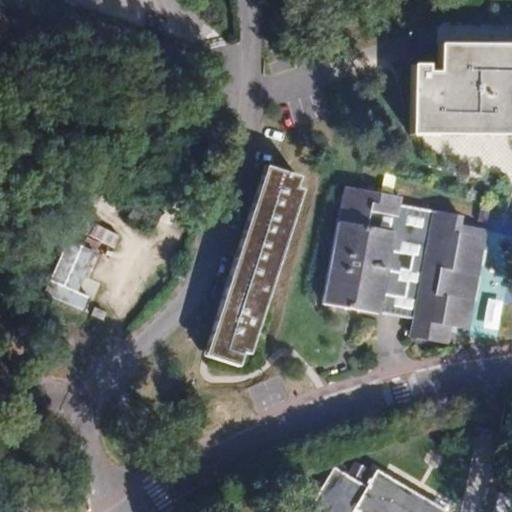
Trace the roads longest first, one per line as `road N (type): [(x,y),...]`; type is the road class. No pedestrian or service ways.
road 1 (unclassified): [(128,511),(61,392),(152,337),(205,272),(246,139),(249,0)]
road 2 (residential): [(511,371),(327,407),(259,436),(131,511)]
road 3 (track): [(251,93),(0,28)]
road 4 (track): [(0,337),(61,392),(0,397)]
